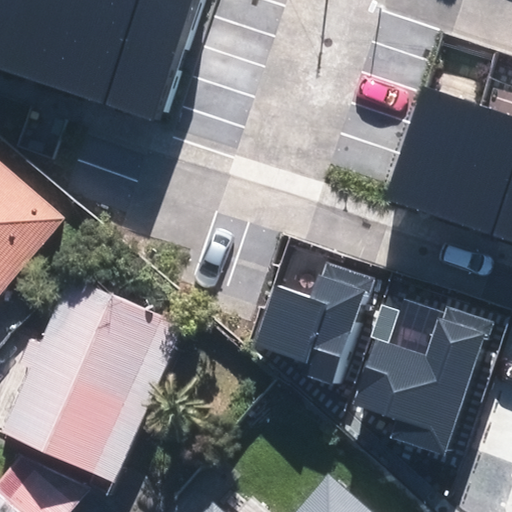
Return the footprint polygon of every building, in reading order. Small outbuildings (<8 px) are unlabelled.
[(385,199),(511,240),(511,118),(423,89),(385,199)] [(154,234),(232,261),(267,159),(209,139),(215,122),(137,96),(96,214),(116,221),(113,230),(150,243),(154,234)] [(0,297),(62,226),(0,171),(0,297)] [(2,426),(1,426),(27,436),(100,469),(114,475),(178,329),(66,280),(2,426)] [(246,354),(310,409),(348,366),(267,296),(264,301),(249,295),(239,321),(255,327),(246,354)] [(330,331),(359,345),(371,319),(341,307),(330,331)] [(511,511),(511,351),(474,338),(424,483),(468,498),(462,511),(511,511)] [(351,511),(319,485),(297,511),(212,511),(210,510),(207,511),(351,511)]
